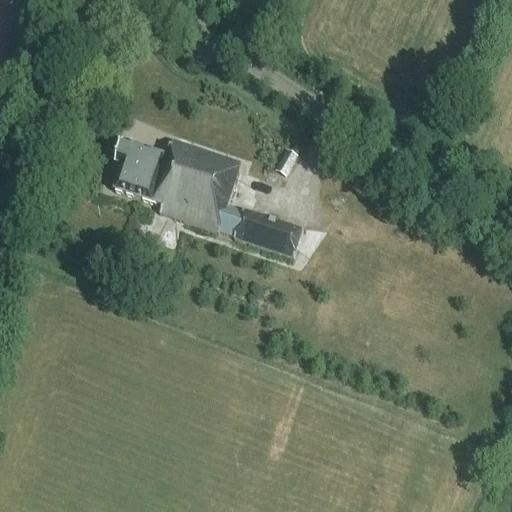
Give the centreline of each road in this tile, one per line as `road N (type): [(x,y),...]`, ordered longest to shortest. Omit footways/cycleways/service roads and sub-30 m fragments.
road 1 (unclassified): [(511,234),(158,0)]
road 2 (tertiary): [(0,256),(72,0)]
